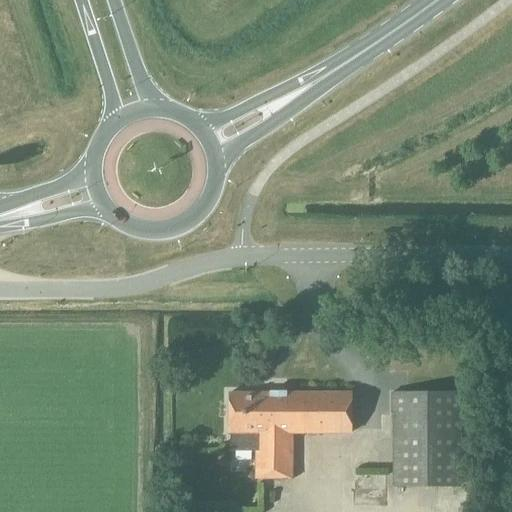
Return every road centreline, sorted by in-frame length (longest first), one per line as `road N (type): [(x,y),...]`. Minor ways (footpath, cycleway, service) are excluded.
road 1 (unclassified): [(0,289),(131,287),(241,257),(511,255)]
road 2 (secondary): [(108,210),(133,227),(173,227),(204,203),(215,165)]
road 3 (secondary): [(215,165),(317,90),(321,78)]
road 4 (secondary): [(321,78),(436,0)]
road 5 (secondary): [(321,78),(194,123)]
road 6 (trunk): [(80,0),(110,93),(110,127)]
road 7 (trunk): [(164,109),(144,88),(113,0)]
